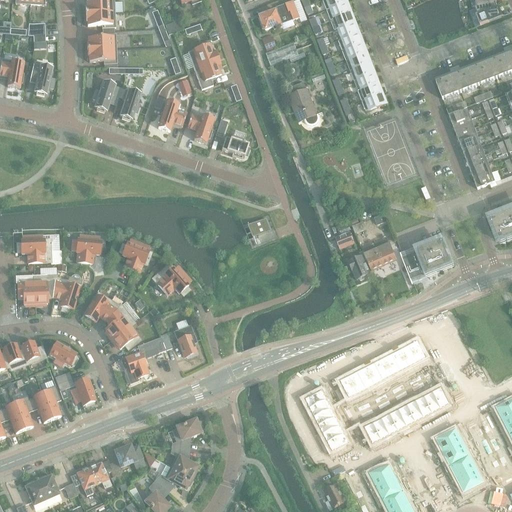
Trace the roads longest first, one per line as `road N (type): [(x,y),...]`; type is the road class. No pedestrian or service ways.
road 1 (residential): [(65,122),(245,182),(277,181),(209,0)]
road 2 (tertiary): [(220,384),(471,286)]
road 3 (residential): [(312,191),(248,24)]
road 4 (residential): [(389,73),(444,214)]
road 5 (residential): [(471,203),(417,63)]
road 6 (residential): [(220,384),(234,459),(209,511)]
road 7 (residential): [(312,191),(444,214)]
road 8 (tertiary): [(0,467),(121,421)]
road 9 (residential): [(65,122),(65,0)]
road 10 (residential): [(405,441),(511,386)]
